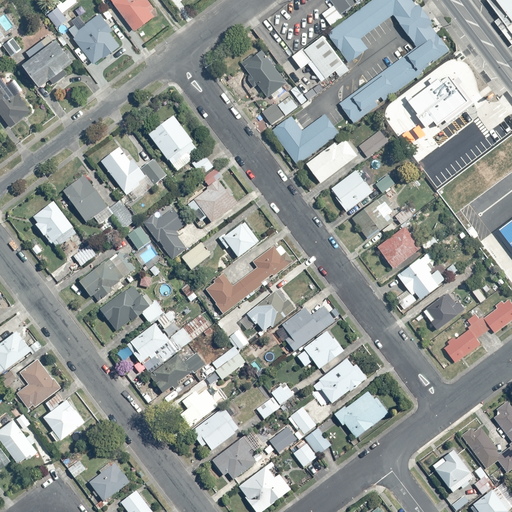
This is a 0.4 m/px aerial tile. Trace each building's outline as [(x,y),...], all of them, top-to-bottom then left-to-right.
[(67,20),(62,14),(77,1),(76,0),(62,0),(56,6),(46,15),(57,29),(67,20)] [(109,0),(132,31),(153,15),(149,10),(152,8),(146,0),(109,0)] [(329,0),(333,6),(322,14),(331,26),(343,17),(341,15),(361,0),(329,0)] [(360,89),(339,104),(355,124),(375,108),(423,73),(422,71),(450,51),(437,34),(431,26),(433,24),(419,5),(417,6),(414,2),(412,0),(372,0),(327,34),(349,64),(368,49),(361,39),(393,16),(416,47),(376,77),(368,83),(360,89)] [(511,0),(486,0),(496,13),(507,27),(511,23),(511,0)] [(100,14),(85,24),(79,15),(71,21),(74,25),(68,29),(73,37),(72,37),(91,64),(100,57),(101,58),(118,46),(107,31),(111,29),(100,14)] [(295,55),(292,57),(302,69),(308,65),(322,82),(344,64),(323,36),(304,50),(303,49),(295,55)] [(37,87),(48,78),(53,84),(66,74),(61,68),(70,62),(53,40),(20,65),(37,87)] [(287,84),(262,50),(253,57),(251,55),(241,63),(248,75),(248,80),(255,87),(258,86),(268,98),(271,96),(274,99),(285,90),(283,87),(287,84)] [(473,102),(460,86),(463,83),(458,77),(453,81),(449,75),(441,81),(439,78),(408,102),(417,114),(416,115),(425,127),(433,121),(437,126),(444,120),(447,123),(473,102)] [(13,95),(0,77),(0,115),(9,127),(31,110),(18,92),(13,95)] [(296,85),(290,89),(302,105),(308,101),(296,85)] [(289,98),(278,105),(285,116),(297,107),(289,98)] [(275,104),(262,113),(272,125),(284,117),(275,104)] [(302,131),(291,116),(271,131),(297,166),(340,134),(333,125),(325,114),(302,131)] [(173,116),(148,135),(168,162),(169,160),(173,166),(197,149),(173,116)] [(379,131),(359,146),(367,157),(389,141),(379,131)] [(435,162),(417,137),(409,143),(403,147),(420,172),(435,162)] [(335,143),(306,164),(321,184),(358,156),(346,139),(337,145),(335,143)] [(130,161),(118,148),(100,163),(127,196),(140,185),(139,183),(145,177),(132,160),(130,161)] [(204,155),(191,164),(201,176),(213,168),(204,155)] [(166,176),(153,159),(141,169),(154,186),(166,176)] [(221,177),(215,169),(203,180),(209,186),(221,177)] [(511,171),(510,173),(508,169),(491,182),(503,199),(506,203),(510,200),(511,203),(511,171)] [(356,171),(331,189),(335,198),(347,212),(373,193),(366,182),(371,178),(366,172),(360,175),(356,171)] [(108,208),(83,175),(62,192),(86,224),(108,208)] [(388,175),(376,185),(381,193),(395,184),(388,175)] [(212,224),(237,205),(227,189),(225,190),(217,181),(207,188),(208,189),(194,200),(210,222),(212,224)] [(392,189),(352,219),(369,239),(380,233),(393,221),(388,215),(393,211),(389,207),(392,204),(388,200),(397,194),(392,189)] [(134,221),(119,202),(110,209),(126,228),(134,221)] [(73,229),(52,203),(33,218),(36,224),(33,226),(43,237),(46,235),(53,244),(56,248),(75,233),(72,230),(73,229)] [(407,208),(395,216),(401,224),(413,216),(407,208)] [(158,220),(153,215),(143,223),(172,260),(187,250),(178,237),(180,236),(176,232),(185,226),(173,210),(158,220)] [(259,242),(244,223),(226,236),(225,234),(218,238),(226,249),(229,247),(238,259),(257,245),(256,244),(259,242)] [(151,242),(139,227),(128,235),(138,250),(151,242)] [(405,227),(377,247),(393,269),(421,249),(405,227)] [(511,231),(511,239),(500,248),(511,266),(511,231)] [(211,255),(201,242),(181,258),(191,271),(211,255)] [(96,256),(87,246),(74,256),(82,266),(96,256)] [(280,257),(273,247),(252,262),(256,268),(232,286),(223,274),(213,281),(214,283),(205,290),(216,304),(214,305),(223,315),(262,285),(262,283),(272,276),(273,277),(293,263),(285,253),(280,257)] [(424,256),(397,275),(413,295),(415,293),(421,300),(458,270),(445,256),(438,247),(424,256)] [(123,278),(108,260),(78,282),(90,298),(93,297),(98,302),(114,290),(113,288),(121,282),(123,278)] [(75,270),(68,261),(51,274),(57,283),(75,270)] [(160,273),(154,266),(149,270),(155,276),(160,273)] [(152,278),(142,277),(139,286),(149,288),(152,278)] [(133,285),(100,311),(108,321),(116,332),(130,321),(132,323),(141,316),(149,324),(164,312),(155,301),(153,302),(146,294),(143,296),(133,285)] [(193,294),(186,285),(180,290),(188,298),(193,294)] [(478,289),(473,293),(481,303),(486,300),(478,289)] [(294,310),(278,290),(246,314),(254,326),(256,325),(263,332),(269,328),(271,328),(294,310)] [(416,301),(407,291),(396,299),(405,309),(416,301)] [(447,293),(423,312),(438,331),(464,310),(459,302),(456,304),(447,293)] [(193,294),(188,298),(190,302),(196,298),(193,294)] [(476,315),(472,318),(485,334),(491,330),(495,334),(511,321),(511,304),(509,300),(504,304),(501,301),(495,306),(497,309),(484,318),(482,317),(479,319),(476,315)] [(311,315),(305,308),(281,325),(290,338),(285,342),(293,352),(335,322),(323,307),(311,315)] [(174,319),(169,311),(153,323),(154,324),(159,330),(174,319)] [(201,315),(170,338),(180,350),(211,327),(201,315)] [(449,345),(444,348),(454,362),(455,363),(481,345),(478,339),(485,334),(472,318),(468,321),(471,326),(467,328),(468,331),(456,340),(453,337),(447,341),(449,345)] [(159,330),(154,324),(127,345),(140,364),(149,358),(150,359),(143,365),(149,373),(162,363),(155,353),(169,342),(159,330)] [(248,343),(238,330),(230,337),(239,350),(248,343)] [(0,372),(30,350),(15,331),(0,342),(0,372)] [(326,331),(303,348),(305,351),(297,357),(305,367),(312,363),(319,371),(344,352),(334,339),(333,340),(326,331)] [(239,353),(234,347),(212,363),(216,370),(239,353)] [(183,363),(177,354),(150,375),(162,395),(172,388),(174,390),(180,386),(178,383),(191,373),(193,374),(205,366),(196,354),(183,363)] [(239,354),(215,372),(222,380),(245,363),(239,354)] [(17,368),(20,371),(19,372),(21,375),(17,378),(24,387),(16,393),(27,406),(30,404),(33,408),(59,388),(36,358),(28,365),(25,361),(17,368)] [(346,359),(318,381),(324,388),(320,390),(332,405),(349,391),(350,392),(361,384),(366,378),(356,365),(354,367),(346,359)] [(16,377),(10,369),(0,376),(0,379),(6,386),(16,377)] [(217,380),(213,374),(206,379),(209,385),(217,380)] [(293,396),(285,383),(271,393),(280,405),(293,396)] [(198,395),(196,392),(182,402),(187,410),(180,416),(190,428),(219,406),(206,389),(198,395)] [(344,407),(333,416),(342,426),(344,425),(355,440),(388,415),(375,398),(373,399),(367,392),(345,409),(344,407)] [(85,421),(67,398),(59,405),(58,403),(63,399),(58,393),(45,403),(50,411),(44,416),(53,430),(50,432),(57,441),(60,439),(61,440),(85,421)] [(280,408),(272,398),(257,410),(264,420),(280,408)] [(511,407),(507,401),(496,409),(496,415),(493,418),(511,443),(509,444),(510,446),(499,454),(496,451),(498,449),(481,427),(476,429),(471,428),(461,436),(486,469),(497,461),(506,473),(511,468),(511,407)] [(315,426),(302,407),(290,416),(304,435),(315,426)] [(223,408),(194,430),(199,436),(196,440),(202,448),(206,445),(211,451),(235,434),(234,432),(238,429),(223,408)] [(25,411),(14,419),(22,430),(33,422),(25,411)] [(17,425),(13,420),(12,419),(0,427),(0,439),(17,463),(35,450),(17,425)] [(287,428),(268,440),(278,454),(297,440),(287,428)] [(331,446),(318,428),(304,438),(316,454),(318,453),(321,454),(331,446)] [(253,449),(244,437),(211,462),(223,477),(227,475),(233,481),(256,463),(249,453),(253,449)] [(317,458),(306,444),(293,454),(304,468),(317,458)] [(0,468),(10,461),(0,447),(0,468)] [(452,450),(432,465),(438,475),(452,493),(473,478),(452,450)] [(130,483),(115,463),(111,466),(109,464),(99,471),(102,474),(90,483),(95,490),(93,492),(96,497),(98,496),(104,502),(130,483)] [(83,471),(79,465),(70,472),(74,478),(83,471)] [(265,467),(238,487),(246,497),(245,499),(255,511),(262,511),(290,490),(279,476),(274,478),(265,467)] [(485,475),(473,483),(481,495),(494,485),(485,475)] [(491,489),(472,503),(473,506),(470,507),(473,511),(504,511),(511,506),(511,494),(502,482),(492,490),(491,489)] [(152,511),(138,493),(137,491),(121,503),(128,511),(127,511),(152,511)] [(102,501),(95,505),(99,510),(109,503),(104,502),(102,501)]
